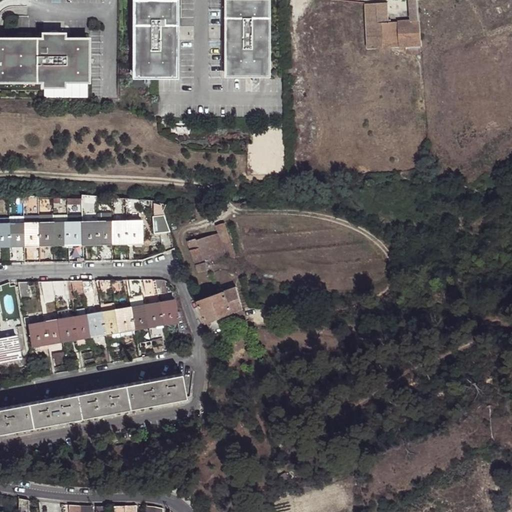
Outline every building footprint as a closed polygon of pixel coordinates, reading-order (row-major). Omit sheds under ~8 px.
[(267,0),(226,0),(227,75),(267,75),(267,0)] [(407,47),(422,46),(419,16),(418,3),(417,0),(410,0),(412,21),(399,21),(401,47),(407,47)] [(135,2),(135,76),(176,76),(176,1),(135,2)] [(401,47),(399,21),(390,22),(389,2),(367,4),(369,49),(401,47)] [(44,40),(0,39),(0,80),(44,81),(44,86),(64,86),(64,81),(88,81),(88,40),(64,40),(64,35),(44,35),(44,40)] [(37,196),(17,196),(17,203),(23,203),(23,207),(37,207),(37,196)] [(82,223),(96,222),(96,214),(82,215),(82,223)] [(52,215),(52,223),(67,223),(66,215),(52,215)] [(168,232),(163,216),(151,217),(153,234),(168,232)] [(3,224),(0,224),(0,245),(141,242),(140,221),(96,222),(82,223),(67,223),(52,223),(38,223),(24,224),(3,224)] [(216,224),(218,233),(223,253),(233,257),(223,222),(216,224)] [(218,233),(197,239),(204,261),(208,260),(216,258),(223,253),(218,233)] [(204,261),(197,239),(196,238),(187,240),(197,271),(207,270),(206,266),(209,266),(208,260),(204,261)] [(142,295),(140,279),(128,280),(130,297),(142,295)] [(124,295),(122,280),(100,280),(102,293),(111,292),(112,297),(124,295)] [(156,280),(144,280),(145,294),(166,292),(165,285),(156,280)] [(54,301),(51,281),(40,282),(44,303),(54,301)] [(62,282),(51,281),(54,301),(65,300),(62,282)] [(83,296),(81,281),(71,281),(73,299),(83,297),(83,296)] [(91,281),(81,281),(83,296),(93,294),(91,281)] [(29,298),(27,282),(17,283),(19,299),(29,298)] [(243,312),(236,286),(198,299),(207,322),(231,312),(233,316),(243,312)] [(32,346),(77,338),(86,337),(176,321),(175,316),(172,300),(113,310),(101,313),(97,313),(89,315),(85,315),(75,317),(28,326),(32,346)] [(99,305),(101,313),(113,310),(112,302),(99,305)] [(87,308),(89,315),(97,313),(96,306),(87,308)] [(175,316),(176,321),(178,328),(185,326),(185,324),(181,316),(175,316)] [(298,324),(315,328),(317,322),(300,318),(298,324)] [(187,324),(185,324),(185,326),(178,328),(180,337),(189,335),(187,324)] [(86,337),(77,338),(78,346),(87,344),(86,337)] [(0,362),(19,359),(15,338),(0,340),(0,362)] [(0,407),(0,433),(184,397),(180,373),(0,407)] [(281,485),(291,479),(286,472),(277,478),(281,485)] [(26,511),(27,500),(18,499),(16,511),(26,511)]
